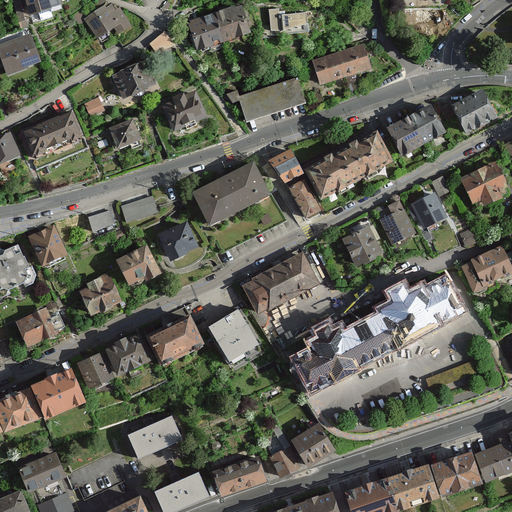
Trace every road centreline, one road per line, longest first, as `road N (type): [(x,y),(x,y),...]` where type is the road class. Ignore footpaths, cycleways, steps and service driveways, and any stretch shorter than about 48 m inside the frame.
road 1 (residential): [(511,130),(0,379)]
road 2 (tertiary): [(0,213),(107,189),(425,83)]
road 3 (motorway): [(511,328),(351,429),(249,511)]
road 4 (secondary): [(511,407),(209,511)]
road 5 (motorway): [(347,511),(511,405)]
road 6 (residential): [(160,21),(125,54),(0,125)]
road 7 (residential): [(511,234),(377,287)]
